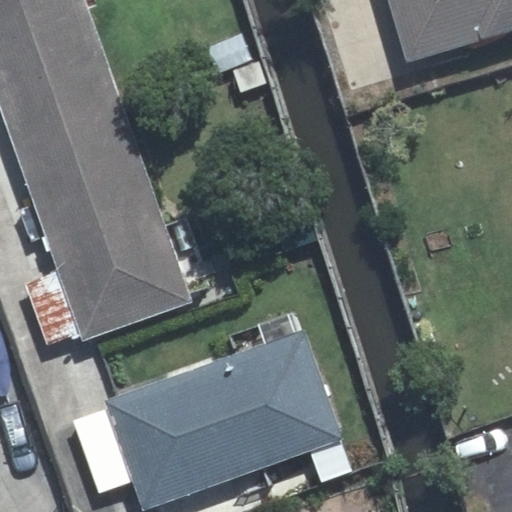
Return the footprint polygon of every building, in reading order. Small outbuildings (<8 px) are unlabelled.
[(0,0),(0,52),(34,147),(141,109),(102,0),(0,0)] [(511,0),(411,0),(429,59),(511,33),(511,0)] [(243,33),(207,47),(217,73),(253,59),(243,33)] [(233,71),(241,92),(266,83),(259,62),(233,71)] [(141,109),(34,147),(77,271),(43,283),(64,343),(99,330),(101,339),(209,301),(141,109)] [(114,490),(152,476),(162,502),(358,432),(320,328),(123,399),(127,409),(90,422),(114,490)]
